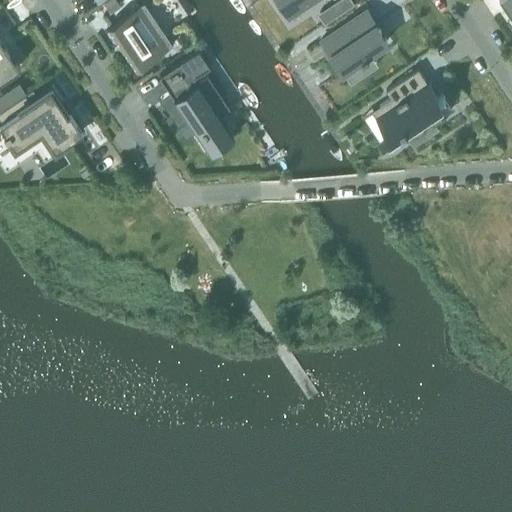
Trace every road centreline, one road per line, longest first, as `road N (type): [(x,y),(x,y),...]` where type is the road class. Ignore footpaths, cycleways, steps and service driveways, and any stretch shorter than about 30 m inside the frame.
road 1 (residential): [(44,0),(178,193),(260,191)]
road 2 (residential): [(511,172),(260,191)]
